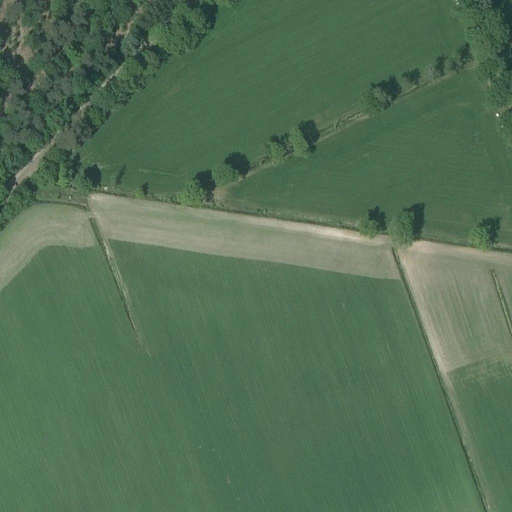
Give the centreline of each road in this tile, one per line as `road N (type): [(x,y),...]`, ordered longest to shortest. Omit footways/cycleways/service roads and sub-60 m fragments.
road 1 (track): [(0,201),(197,0)]
road 2 (track): [(511,114),(470,0)]
